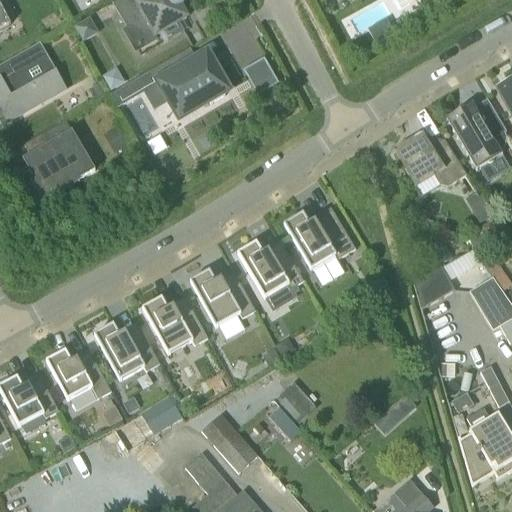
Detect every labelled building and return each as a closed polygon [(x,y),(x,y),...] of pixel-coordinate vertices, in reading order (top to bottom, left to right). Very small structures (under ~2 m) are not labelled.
[(0,0),(0,31),(11,26),(0,5),(0,0)] [(152,37),(154,35),(156,38),(170,30),(187,20),(181,9),(184,7),(179,0),(117,0),(112,3),(127,29),(127,30),(152,37)] [(90,20),(75,29),(83,44),(98,35),(90,20)] [(392,47),(388,39),(395,35),(387,20),(368,31),(376,46),(379,44),(384,52),(392,47)] [(117,110),(143,95),(159,86),(170,104),(180,121),(209,104),(211,106),(226,97),(224,95),(229,93),(207,56),(197,62),(190,50),(142,78),(110,97),(117,110)] [(27,53),(19,57),(6,64),(0,67),(0,119),(4,126),(21,116),(52,98),(27,53)] [(270,59),(248,68),(260,96),(282,87),(270,59)] [(113,91),(128,84),(121,68),(105,75),(113,91)] [(511,82),(496,91),(511,119),(511,82)] [(106,97),(100,85),(88,91),(94,103),(106,97)] [(507,134),(499,121),(487,100),(474,108),(472,106),(449,120),(479,171),(503,157),(500,153),(503,150),(505,148),(506,146),(506,143),(506,139),(506,137),(504,135),(507,134)] [(95,174),(66,123),(25,147),(31,158),(23,162),(34,179),(30,181),(43,204),(53,198),(54,199),(59,196),(58,195),(95,174)] [(130,146),(120,128),(103,137),(114,155),(130,146)] [(466,178),(455,159),(445,142),(431,150),(423,136),(414,141),(415,142),(396,154),(414,184),(421,196),(438,187),(447,189),(466,178)] [(490,219),(484,208),(473,214),(479,225),(490,219)] [(311,272),(329,261),(334,257),(338,263),(356,252),(331,211),(330,211),(330,214),(310,227),(303,216),(284,227),(311,272)] [(479,229),(486,242),(499,235),(492,222),(479,229)] [(472,252),(473,253),(485,246),(485,245),(485,244),(480,237),(467,244),(472,252)] [(238,257),(264,301),(267,306),(304,284),(280,243),(279,244),(280,246),(263,256),(257,245),(238,257)] [(455,293),(450,283),(441,269),(414,285),(421,312),(455,293)] [(256,314),(234,274),(216,284),(210,274),(190,284),(216,330),(240,316),(242,321),(256,314)] [(509,302),(496,283),(495,284),(493,280),(488,284),(470,295),(493,333),(500,329),(511,349),(511,308),(508,302),(509,302)] [(373,288),(381,302),(391,296),(384,282),(373,288)] [(208,341),(186,301),(168,311),(162,301),(143,312),(168,357),(191,343),(194,348),(208,341)] [(160,367),(137,328),(120,338),(114,327),(94,338),(119,382),(143,369),(146,374),(160,367)] [(288,340),(275,348),(283,360),(296,353),(288,340)] [(262,358),(268,369),(280,362),(274,351),(262,358)] [(112,395),(90,354),(72,365),(66,354),(46,364),(67,403),(70,402),(92,390),(98,402),(112,395)] [(456,380),(456,366),(443,366),(443,380),(456,380)] [(492,369),(481,375),(499,410),(510,404),(492,369)] [(59,414),(54,404),(42,381),(24,391),(18,380),(0,389),(0,393),(19,429),(22,428),(43,416),(46,421),(59,414)] [(294,385),(276,402),(280,406),(299,426),(317,409),(298,389),(294,385)] [(454,404),(461,416),(477,407),(470,395),(454,404)] [(115,434),(151,475),(166,462),(144,439),(151,434),(154,439),(183,421),(170,399),(115,434)] [(134,400),(123,406),(129,417),(140,411),(134,400)] [(107,411),(114,408),(111,402),(104,405),(107,411)] [(400,403),(390,411),(400,422),(409,414),(400,403)] [(269,419),(291,443),(301,434),(280,410),(269,419)] [(460,440),(458,441),(472,489),(494,475),(497,481),(496,481),(497,483),(511,474),(511,470),(509,466),(511,464),(511,439),(498,417),(490,422),(484,411),(467,422),(473,432),(469,435),(471,437),(461,443),(460,440)] [(239,476),(258,458),(222,418),(202,436),(239,476)] [(0,447),(11,442),(0,420),(0,447)] [(69,438),(58,444),(65,456),(76,449),(69,438)] [(10,443),(3,446),(6,452),(13,448),(10,443)] [(194,482),(199,487),(216,472),(202,456),(186,471),(195,481),(194,482)] [(208,497),(209,498),(226,483),(216,472),(199,487),(208,497)] [(209,498),(221,511),(223,511),(239,498),(226,483),(209,498)] [(406,510),(403,511),(430,511),(433,509),(410,483),(394,496),(396,498),(406,510)] [(239,498),(223,511),(248,511),(255,506),(244,494),(239,498)] [(221,511),(209,498),(208,497),(191,511),(221,511)]
